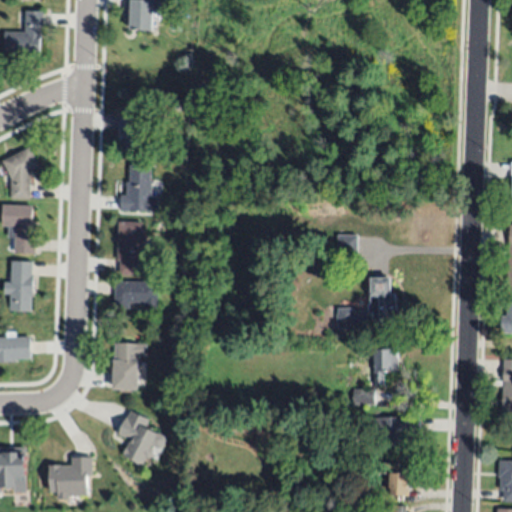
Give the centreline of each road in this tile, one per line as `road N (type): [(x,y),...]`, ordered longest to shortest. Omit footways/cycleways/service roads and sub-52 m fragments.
road 1 (residential): [(458,511),(470,0)]
road 2 (residential): [(70,391),(87,0)]
